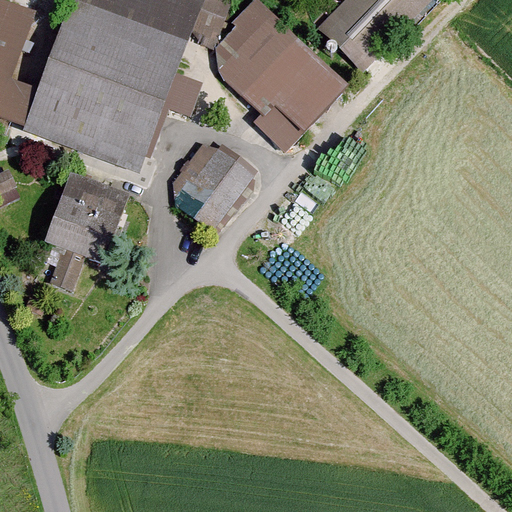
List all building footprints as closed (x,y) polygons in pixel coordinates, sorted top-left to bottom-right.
[(9,88),(33,19),(0,7),(0,127),(23,136),(22,141),(137,182),(190,37),(213,45),(229,3),(219,0),(70,0),(36,97),(9,88)] [(441,0),(344,0),(318,27),(366,75),(441,0)] [(345,96),(271,23),(217,78),(290,151),(345,96)] [(217,157),(174,212),(210,240),(253,185),(217,157)] [(0,200),(14,194),(6,178),(0,180),(0,200)] [(131,209),(65,183),(37,253),(103,279),(131,209)]
